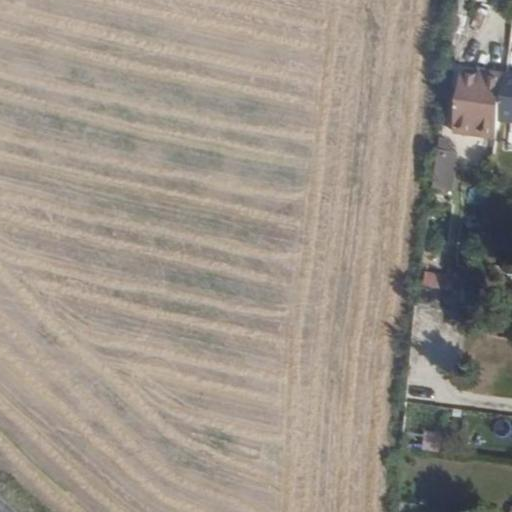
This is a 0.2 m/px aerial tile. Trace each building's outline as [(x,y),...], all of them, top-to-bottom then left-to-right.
[(501,119),(508,71),(489,68),(489,73),(464,70),(455,129),(499,136),(501,119)] [(511,71),(508,71),(501,119),(511,120),(511,71)] [(456,181),(460,150),(454,149),(450,138),(442,137),(436,185),(444,186),(444,180),(456,181)] [(427,272),(427,288),(458,290),(459,274),(427,272)] [(511,423),(497,420),(494,436),(511,440),(511,439),(511,423)] [(427,430),(425,451),(442,452),(444,432),(427,430)]
